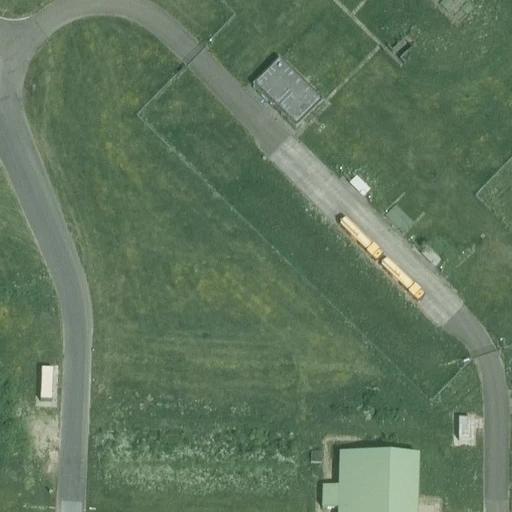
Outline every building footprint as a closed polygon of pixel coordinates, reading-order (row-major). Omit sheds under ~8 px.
[(322,103),(279,61),(278,60),(251,88),(295,130),(322,103)] [(351,184),(364,197),(369,192),(355,179),(351,184)] [(422,254),(436,268),(440,263),(427,249),(422,254)] [(52,371),(41,371),(39,403),(51,403),(52,371)] [(48,420),(28,419),(25,419),(25,432),(34,432),(35,435),(40,435),(40,432),(49,433),(50,420),(48,420)] [(470,442),(470,420),(458,420),(458,442),(470,442)] [(309,465),(320,465),(320,454),(310,454),(309,465)] [(415,511),(416,498),(417,457),(339,455),(338,489),(322,488),(321,510),(337,511),(415,511)]
